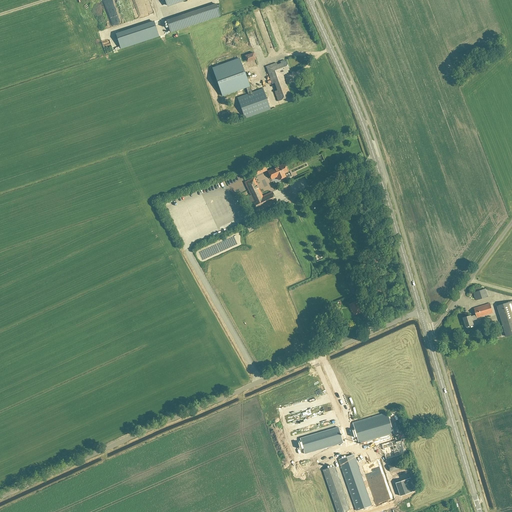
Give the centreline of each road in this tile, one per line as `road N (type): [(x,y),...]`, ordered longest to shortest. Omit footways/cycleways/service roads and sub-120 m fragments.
road 1 (unclassified): [(0,497),(420,311)]
road 2 (unknown): [(261,381),(190,250),(191,236),(373,157)]
road 3 (tertiary): [(420,311),(358,109),(309,0)]
road 4 (tertiary): [(479,511),(426,331)]
road 5 (unclassified): [(426,331),(511,223)]
